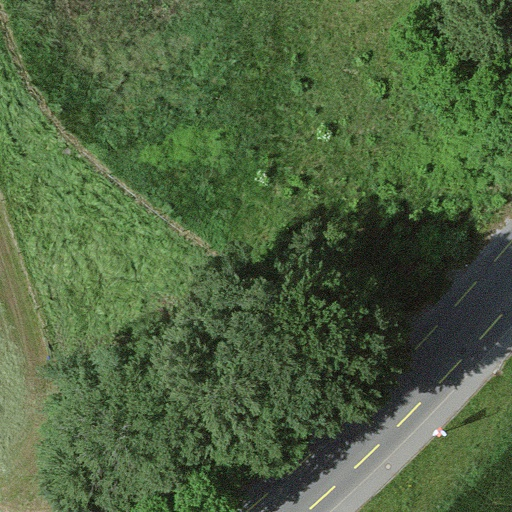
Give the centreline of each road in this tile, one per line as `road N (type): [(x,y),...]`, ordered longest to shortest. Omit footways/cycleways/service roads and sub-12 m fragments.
road 1 (secondary): [(268,511),(484,308),(511,272)]
road 2 (track): [(309,479),(236,469),(115,511)]
